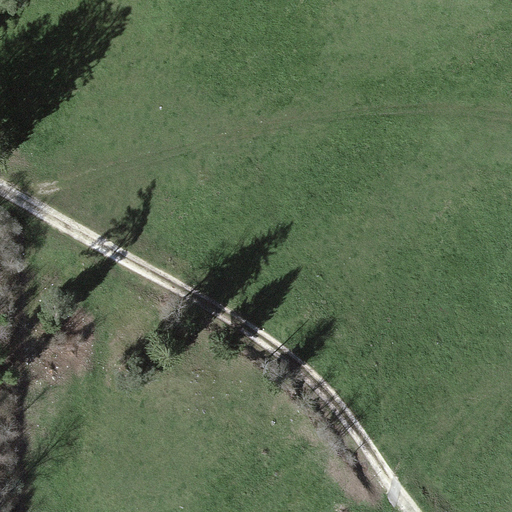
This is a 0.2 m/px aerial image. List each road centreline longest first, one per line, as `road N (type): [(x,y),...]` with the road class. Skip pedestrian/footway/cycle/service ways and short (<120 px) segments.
road 1 (track): [(22,195),(309,120),(431,105),(511,119)]
road 2 (track): [(22,195),(255,335),(347,419),(388,482)]
